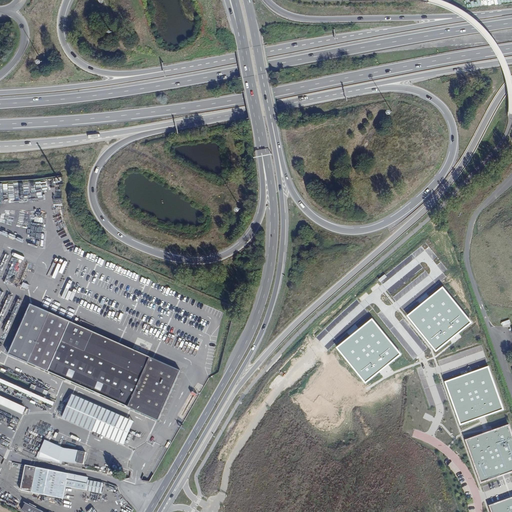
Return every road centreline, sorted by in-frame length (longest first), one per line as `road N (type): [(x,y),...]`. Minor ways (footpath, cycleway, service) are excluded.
road 1 (trunk): [(164,511),(237,387),(440,193),(511,80)]
road 2 (trunk): [(511,23),(114,93),(0,103)]
road 3 (trunk): [(0,124),(186,107),(511,48)]
road 4 (primary): [(159,511),(272,300),(282,237),(272,133)]
road 5 (trunk): [(262,137),(257,222),(238,247),(191,261),(129,242),(94,208),(99,164),(158,125)]
road 6 (primary): [(262,137),(274,230),(262,303),(155,500)]
road 7 (trunk): [(367,85),(424,95),(452,128),(442,172),(381,225),(349,230),(313,216),(288,182),(272,133)]
road 8 (trunk): [(452,20),(175,71)]
road 9 (trunk): [(158,125),(367,85)]
road 10 (trunk): [(452,20),(295,15),(268,0)]
road 11 (trunk): [(175,71),(0,93)]
road 12 (unknown): [(76,256),(209,316),(207,337)]
road 13 (trunk): [(175,71),(118,74),(72,57),(62,37),(67,0)]
road 14 (unclassified): [(155,500),(0,448)]
road 15 (trunk): [(0,144),(158,125)]
road 16 (unknown): [(52,306),(196,365)]
road 17 (unknown): [(207,337),(67,276)]
road 18 (trunk): [(367,85),(511,60)]
road 19 (primary): [(272,133),(245,0)]
